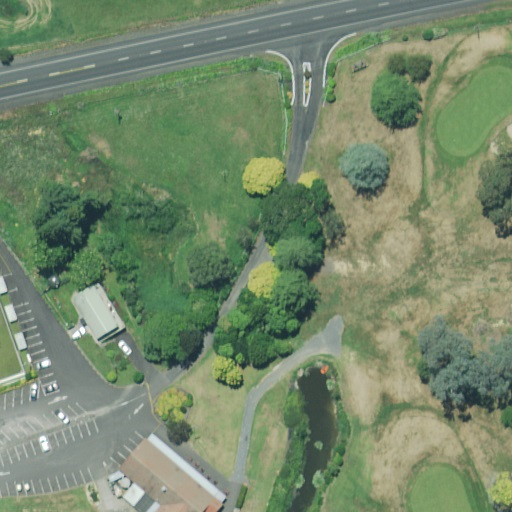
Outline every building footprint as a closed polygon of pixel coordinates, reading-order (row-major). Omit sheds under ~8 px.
[(8,277),(0,279),(0,285),(3,297),(13,294),(8,277)] [(125,330),(101,287),(77,300),(102,344),(125,330)] [(18,305),(8,308),(13,322),(23,319),(18,305)] [(26,334),(18,337),(23,352),(32,349),(26,334)] [(223,511),(233,501),(160,436),(129,472),(171,510),(169,511),(223,511)]
